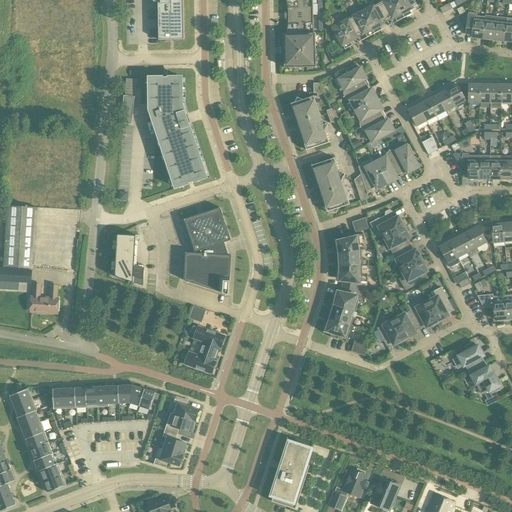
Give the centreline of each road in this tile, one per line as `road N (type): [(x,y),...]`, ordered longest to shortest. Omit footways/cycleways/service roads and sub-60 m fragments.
road 1 (residential): [(504,501),(246,406)]
road 2 (residential): [(301,342),(377,368),(468,319)]
road 3 (tertiary): [(263,174),(238,96),(234,0)]
road 4 (residential): [(94,223),(111,60)]
road 5 (residential): [(152,211),(166,289),(244,315)]
road 6 (residential): [(42,511),(121,481),(196,481)]
road 7 (tertiary): [(273,325),(289,260),(263,174)]
road 8 (residential): [(244,315),(257,266),(230,185)]
road 9 (residential): [(230,185),(205,105),(203,60)]
road 10 (residential): [(83,349),(94,223)]
